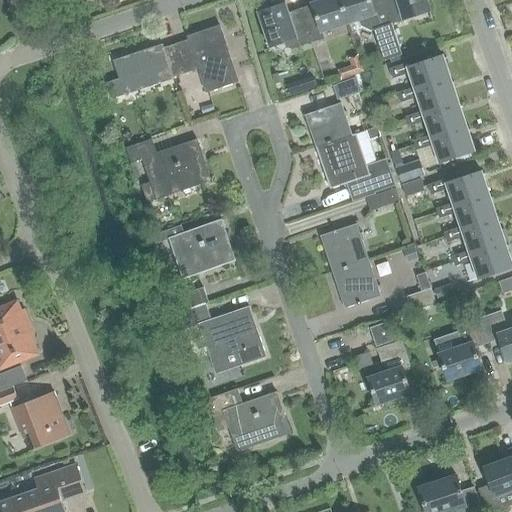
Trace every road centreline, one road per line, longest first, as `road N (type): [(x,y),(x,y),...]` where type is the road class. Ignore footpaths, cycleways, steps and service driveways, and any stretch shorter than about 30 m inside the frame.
road 1 (residential): [(148,511),(38,243)]
road 2 (residential): [(341,463),(267,226)]
road 3 (residential): [(267,226),(239,135),(279,121),(293,176)]
road 4 (residential): [(0,62),(179,0)]
road 5 (residential): [(511,406),(341,463)]
road 6 (residential): [(341,463),(217,511)]
road 7 (residential): [(511,114),(474,0)]
